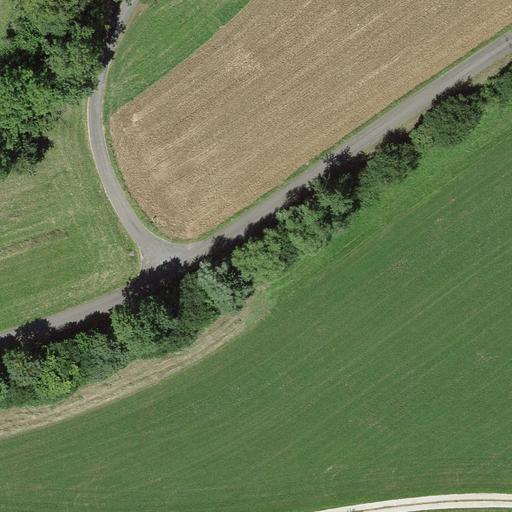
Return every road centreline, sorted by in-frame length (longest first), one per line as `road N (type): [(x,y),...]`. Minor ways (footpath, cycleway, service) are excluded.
road 1 (unclassified): [(511,39),(166,273),(0,343)]
road 2 (track): [(132,0),(98,75),(100,147),(126,212),(166,273)]
road 3 (track): [(511,500),(342,511)]
